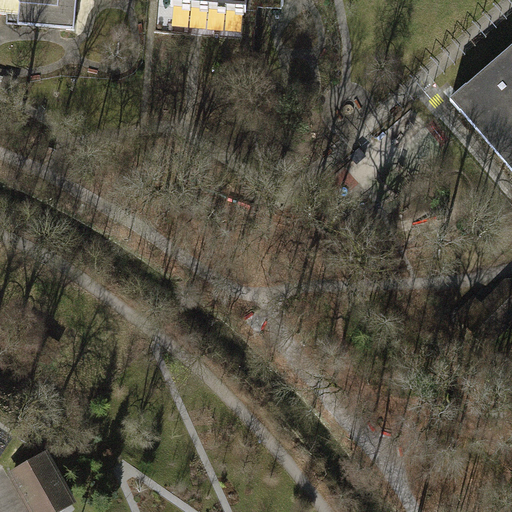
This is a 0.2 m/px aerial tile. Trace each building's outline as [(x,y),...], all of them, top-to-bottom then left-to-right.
[(0,0),(0,12),(16,17),(17,28),(79,35),(86,0),(156,0),(151,31),(245,44),(248,0),(0,0)] [(511,52),(451,105),(511,175),(511,52)] [(414,108),(351,157),(364,173),(427,125),(414,108)] [(511,280),(507,281),(481,307),(474,299),(457,315),(465,323),(464,324),(485,344),(511,317),(511,280)] [(70,511),(80,507),(49,453),(7,477),(26,511),(70,511)]
